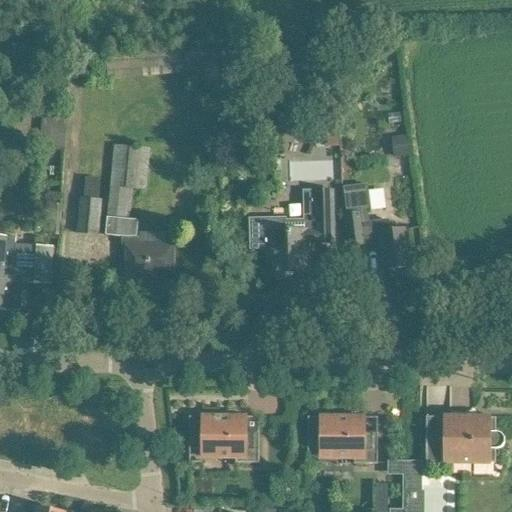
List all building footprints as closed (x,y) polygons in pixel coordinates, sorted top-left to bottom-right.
[(222,46),(215,46),(217,72),(254,69),(252,44),(222,46)] [(199,48),(102,55),(103,65),(107,65),(108,81),(201,74),(199,48)] [(65,151),(68,110),(43,109),(41,149),(65,151)] [(174,277),(173,257),(173,245),(137,246),(137,238),(139,221),(130,220),(133,191),(146,191),(151,150),(116,147),(108,218),(107,218),(106,236),(126,238),(126,246),(125,246),(126,278),(174,277)] [(344,216),(349,247),(380,243),(384,271),(412,267),(407,230),(389,232),(388,222),(368,224),(367,214),(370,214),(366,186),(344,189),(348,215),(344,216)] [(331,192),(305,193),(306,219),(307,219),(317,219),(317,243),(317,244),(333,244),(331,192)] [(98,236),(101,201),(81,199),(78,233),(77,233),(77,234),(98,236)] [(286,218),(250,219),(251,249),(270,249),(275,249),(276,274),(308,273),(308,247),(307,243),(317,243),(317,219),(307,219),(306,219),(286,220),(286,218)] [(0,311),(7,312),(7,311),(21,312),(24,284),(51,286),(53,266),(54,248),(37,247),(15,245),(16,238),(0,237),(0,311)] [(189,450),(202,450),(236,450),(236,464),(259,464),(259,418),(258,418),(258,433),(246,433),(246,419),(247,419),(247,418),(216,418),(216,415),(205,415),(205,418),(189,418),(189,450)] [(308,450),(321,450),(354,450),(354,465),(378,465),(378,418),(376,418),(376,434),(365,434),(365,420),(366,420),(366,418),(335,418),(335,416),(323,416),(323,418),(308,418),(308,450)] [(500,434),(496,433),(496,419),(464,419),(464,420),(465,420),(465,425),(452,424),(452,420),(452,419),(426,419),(426,465),(496,465),(496,450),(500,450),(503,447),(505,444),(505,440),(503,437),(500,434)]
